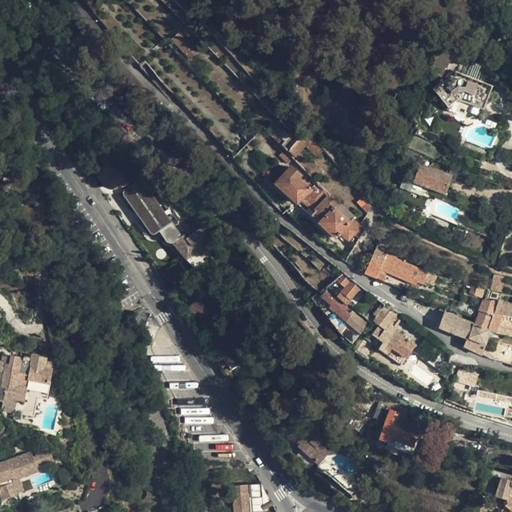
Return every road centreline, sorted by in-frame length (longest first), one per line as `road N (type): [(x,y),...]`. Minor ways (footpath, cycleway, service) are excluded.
road 1 (residential): [(511,430),(431,406),(338,350),(255,240),(71,66),(34,0)]
road 2 (residential): [(77,0),(286,221),(463,356),(511,370)]
road 3 (residential): [(0,51),(58,164),(282,489)]
road 4 (unknown): [(63,511),(98,485),(98,461),(33,265),(30,146),(38,127)]
